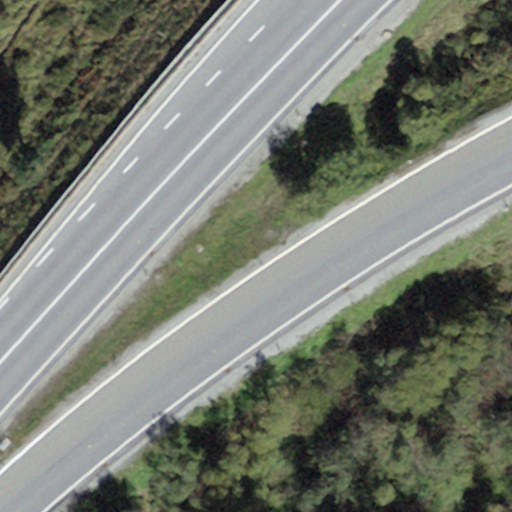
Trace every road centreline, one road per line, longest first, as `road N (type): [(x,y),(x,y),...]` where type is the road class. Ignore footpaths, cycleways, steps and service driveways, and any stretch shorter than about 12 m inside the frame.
road 1 (primary): [(0,510),(89,432),(282,292),(511,155)]
road 2 (primary): [(340,0),(0,365)]
